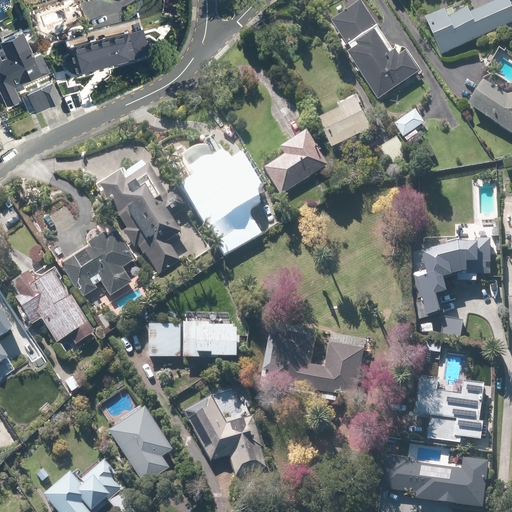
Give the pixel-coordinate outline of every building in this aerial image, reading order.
[(428,19),(443,55),(511,25),(511,0),(507,0),(475,14),(473,8),(452,17),(449,10),(428,19)] [(353,57),(381,99),(423,72),(410,53),(401,59),(364,3),(335,22),(356,55),(353,57)] [(142,18),(69,37),(77,69),(150,49),(142,18)] [(0,51),(0,89),(6,104),(23,97),(18,87),(26,83),(24,79),(50,68),(40,47),(33,50),(22,25),(0,34),(7,51),(1,53),(0,51)] [(51,76),(26,88),(35,107),(60,96),(51,76)] [(511,131),(511,96),(488,82),(473,107),(511,131)] [(0,125),(9,122),(1,105),(4,104),(0,93),(0,125)] [(318,120),(332,150),(375,130),(360,96),(341,105),(342,109),(318,120)] [(418,110),(397,124),(412,146),(423,139),(416,129),(427,122),(418,110)] [(265,170),(282,196),(329,166),(307,133),(283,148),(288,155),(265,170)] [(399,138),(382,148),(392,164),(409,154),(399,138)] [(229,166),(190,191),(204,211),(202,212),(227,253),(256,236),(253,230),(249,226),(246,224),(233,201),(256,187),(241,164),(232,170),(229,166)] [(125,172),(103,185),(159,275),(181,262),(169,242),(183,234),(173,217),(190,207),(179,189),(169,195),(151,167),(130,180),(125,172)] [(94,248),(64,266),(83,298),(98,289),(96,285),(103,280),(112,296),(133,283),(124,268),(135,261),(118,233),(111,238),(109,234),(91,244),(94,248)] [(465,243),(427,253),(432,270),(415,275),(427,318),(447,313),(442,294),(453,292),(449,277),(462,274),(462,281),(480,281),(480,275),(494,275),(493,240),(478,240),(478,244),(465,244),(465,243)] [(77,345),(95,334),(57,271),(37,283),(32,274),(11,286),(34,324),(44,318),(59,342),(71,335),(77,345)] [(0,305),(0,365),(11,358),(0,341),(0,339),(16,329),(0,305)] [(465,321),(446,319),(445,335),(464,337),(465,321)] [(182,325),(151,324),(150,357),(181,357),(182,325)] [(235,329),(235,325),(185,324),(185,357),(239,358),(240,329),(235,329)] [(283,329),(273,381),(360,397),(368,349),(334,343),(329,368),(314,365),(319,336),(283,329)] [(424,378),(419,412),(434,414),(431,438),(462,443),(463,436),(483,439),(485,421),(482,421),(487,384),(465,381),(464,393),(439,389),(441,380),(424,378)] [(251,416),(227,423),(212,397),(185,412),(212,462),(231,456),(236,476),(266,467),(251,416)] [(148,409),(112,432),(146,485),(172,469),(165,457),(175,451),(148,409)] [(350,449),(336,448),(335,464),(349,465),(350,449)] [(462,464),(386,455),(382,484),(418,489),(417,497),(485,506),(490,459),(463,456),(462,464)] [(74,472),(46,496),(60,511),(94,511),(108,500),(119,511),(146,511),(122,484),(120,485),(115,480),(121,474),(108,459),(82,482),(74,472)] [(50,477),(43,468),(35,474),(42,483),(50,477)]
